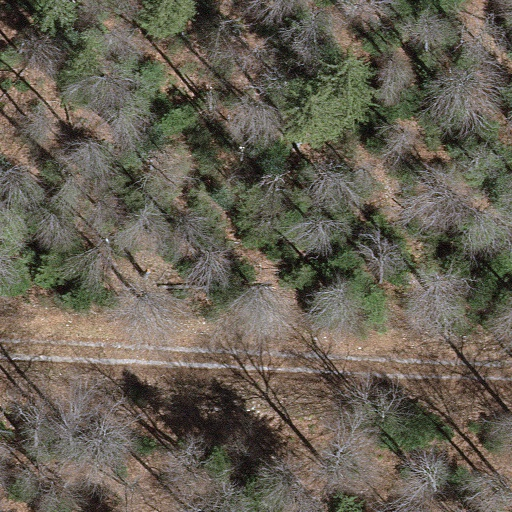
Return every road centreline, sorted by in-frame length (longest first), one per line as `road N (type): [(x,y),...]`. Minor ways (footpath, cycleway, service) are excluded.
road 1 (track): [(511,392),(0,366)]
road 2 (track): [(511,485),(263,440),(49,369)]
